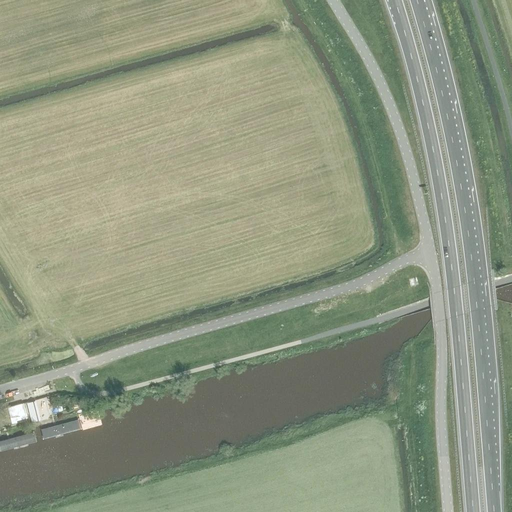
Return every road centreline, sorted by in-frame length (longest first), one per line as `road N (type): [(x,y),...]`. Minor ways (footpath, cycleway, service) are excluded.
road 1 (trunk): [(394,0),(443,203),(472,511)]
road 2 (trunk): [(494,511),(466,212),(416,0)]
road 3 (unclassified): [(429,253),(334,291),(0,389)]
road 4 (unclassified): [(332,0),(391,109),(429,253)]
road 5 (unclassified): [(429,253),(447,511)]
